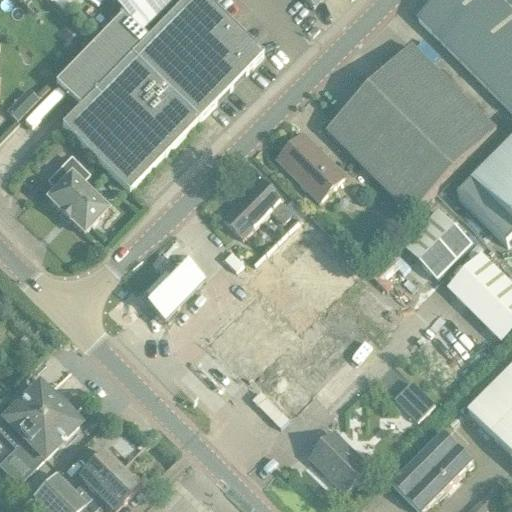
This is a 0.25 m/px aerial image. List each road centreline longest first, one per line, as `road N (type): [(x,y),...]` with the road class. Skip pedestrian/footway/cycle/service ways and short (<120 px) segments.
road 1 (tertiary): [(62,315),(386,0)]
road 2 (tertiary): [(258,511),(62,315)]
